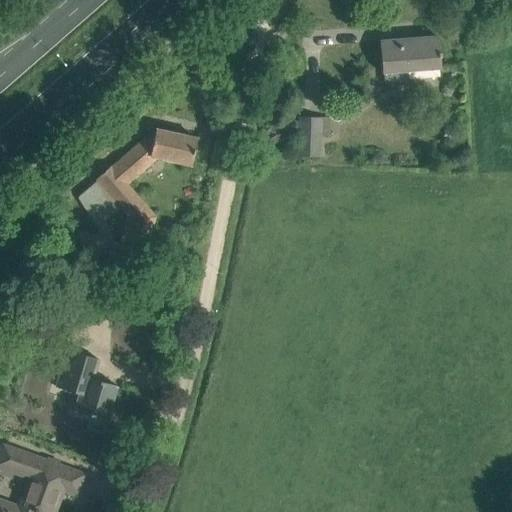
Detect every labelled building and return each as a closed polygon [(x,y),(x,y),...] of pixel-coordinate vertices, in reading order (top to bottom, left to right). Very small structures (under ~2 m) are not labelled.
[(382,74),(384,74),(384,83),(400,81),(399,73),(400,72),(400,69),(439,65),(439,69),(440,69),(438,37),(380,42),(382,74)] [(298,156),(319,157),(321,118),(300,118),(298,156)] [(98,227),(100,230),(88,236),(85,230),(76,235),(90,261),(110,251),(108,260),(141,269),(155,217),(127,184),(157,158),(191,165),(197,139),(156,130),(154,139),(145,138),(112,166),(111,166),(95,180),(97,181),(78,197),(97,227),(98,227)] [(136,297),(156,302),(159,288),(139,283),(136,297)] [(74,411),(88,415),(107,421),(117,386),(93,379),(98,359),(67,350),(56,387),(79,394),(74,411)] [(18,504),(0,498),(0,511),(54,511),(62,489),(76,494),(83,475),(3,445),(0,453),(0,474),(12,479),(15,472),(28,477),(18,504)]
